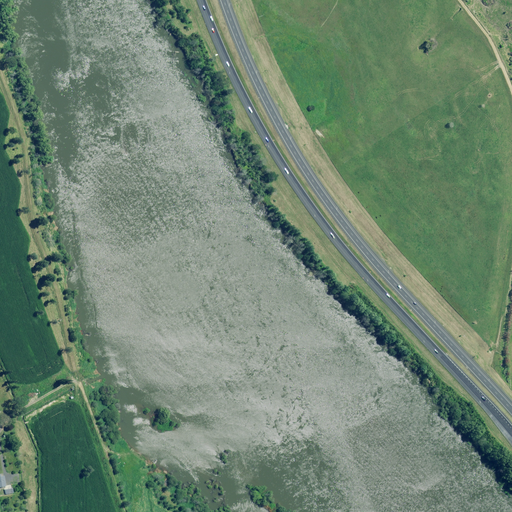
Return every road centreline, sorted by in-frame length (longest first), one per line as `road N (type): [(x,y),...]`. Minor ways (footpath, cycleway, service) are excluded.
road 1 (trunk): [(511,433),(300,191),(236,80),(202,0)]
road 2 (trunk): [(221,0),(262,96),(320,192),(511,410)]
road 3 (track): [(456,0),(489,45),(511,109)]
